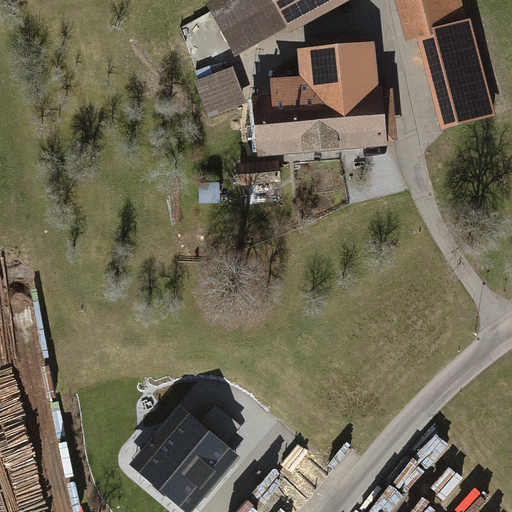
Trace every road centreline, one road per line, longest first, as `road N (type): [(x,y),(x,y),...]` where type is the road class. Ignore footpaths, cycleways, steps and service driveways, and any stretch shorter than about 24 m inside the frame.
road 1 (unclassified): [(377,0),(420,190),(507,331)]
road 2 (tertiary): [(507,331),(425,407),(334,511)]
